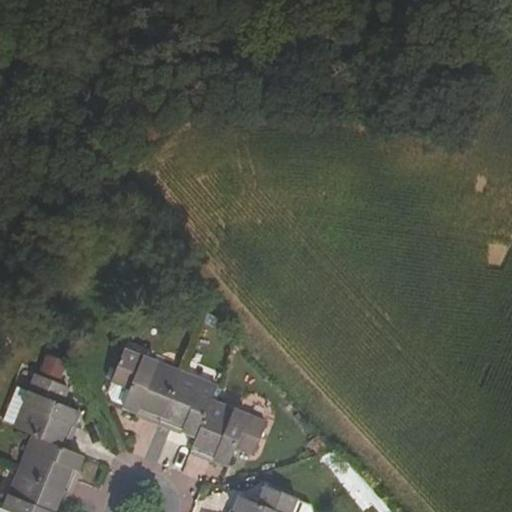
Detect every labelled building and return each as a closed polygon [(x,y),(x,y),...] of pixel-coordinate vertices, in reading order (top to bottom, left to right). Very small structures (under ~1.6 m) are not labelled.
[(111,401),(122,406),(122,407),(159,422),(179,372),(125,349),(111,382),(113,383),(108,393),(111,401)] [(179,372),(159,422),(196,436),(210,401),(216,387),(179,372)] [(69,388),(37,374),(30,392),(18,387),(3,421),(34,434),(65,446),(79,411),(62,404),(69,388)] [(236,448),(254,456),(267,424),(210,401),(196,436),(191,449),(228,465),(236,448)] [(65,446),(34,434),(19,472),(67,492),(83,454),(65,446)] [(13,511),(58,511),(67,492),(19,472),(5,509),(13,511)] [(290,511),(296,498),(264,485),(257,503),(239,496),(232,511),(290,511)]
